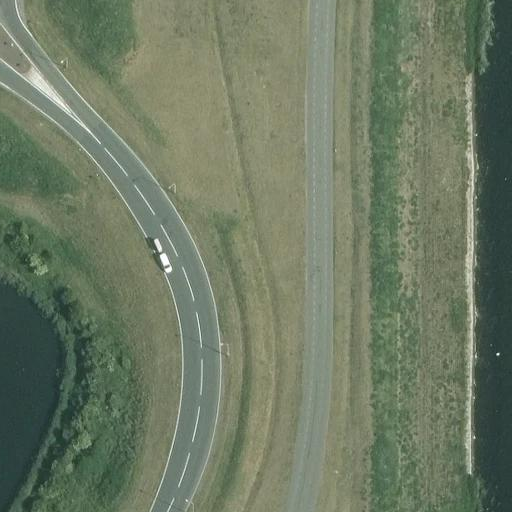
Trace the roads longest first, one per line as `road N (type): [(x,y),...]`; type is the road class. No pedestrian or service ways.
road 1 (tertiary): [(296,511),(318,348),(322,0)]
road 2 (trunk): [(70,112),(153,208),(198,300),(201,404),(169,511)]
road 3 (trunk): [(70,112),(14,32),(2,0)]
